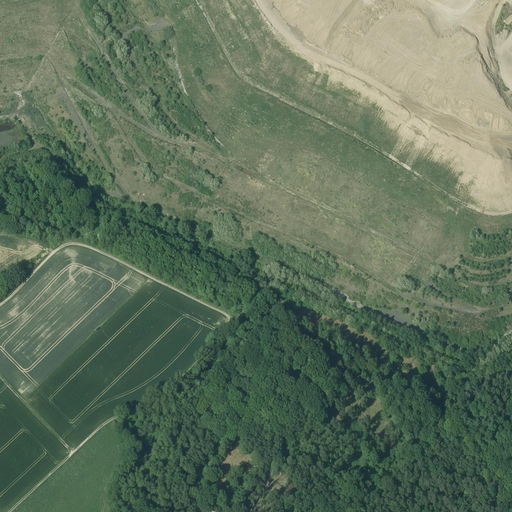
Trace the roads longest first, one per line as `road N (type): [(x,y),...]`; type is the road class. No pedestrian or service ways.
road 1 (track): [(274,281),(124,218),(92,197),(22,116),(0,116)]
road 2 (track): [(9,511),(109,420),(193,376),(239,322)]
road 3 (track): [(239,322),(71,242),(0,310)]
